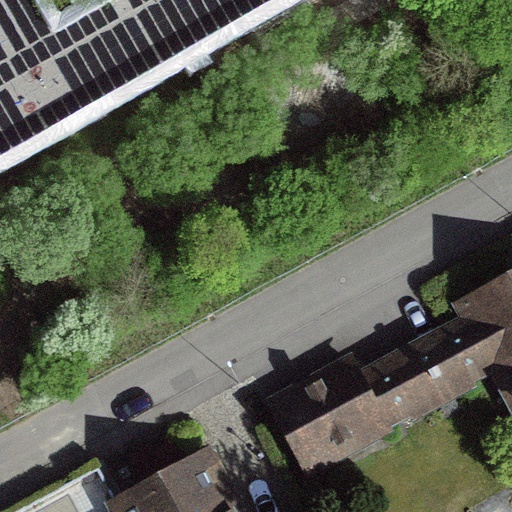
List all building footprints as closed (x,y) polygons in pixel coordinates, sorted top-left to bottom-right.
[(0,0),(0,166),(291,0),(0,0)] [(511,278),(460,307),(464,316),(493,368),(511,403),(511,278)] [(464,316),(353,375),(382,428),(493,368),(464,316)] [(384,431),(382,428),(353,375),(348,365),(269,408),(306,474),(384,431)] [(232,511),(203,458),(113,508),(115,511),(232,511)]
